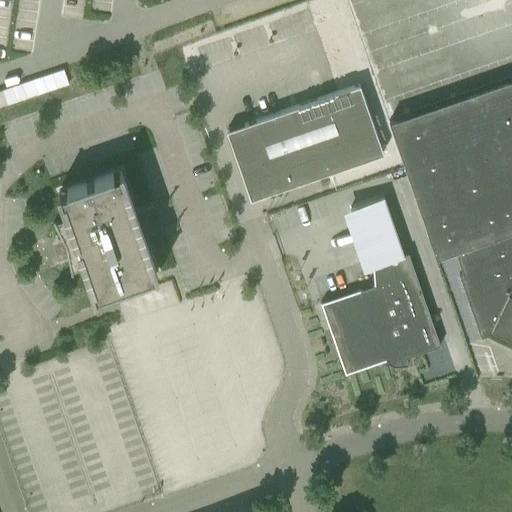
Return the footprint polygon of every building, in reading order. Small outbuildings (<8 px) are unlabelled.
[(65,68),(0,91),(0,107),(70,82),(65,68)] [(491,331),(511,340),(511,78),(426,108),(389,120),(436,257),(455,250),(463,273),(459,274),(480,334),(491,331)] [(360,84),(227,130),(244,180),(265,173),(268,182),(281,188),(384,153),(360,84)] [(55,221),(53,222),(59,235),(61,241),(59,242),(64,256),(67,255),(71,275),(74,275),(73,272),(82,269),(85,268),(95,295),(157,274),(143,233),(158,228),(157,225),(156,226),(150,208),(150,206),(135,211),(121,170),(59,192),(68,219),(56,223),(55,221)] [(321,302),(346,372),(386,359),(388,361),(391,364),(394,365),(398,365),(408,364),(407,356),(441,345),(409,252),(403,254),(383,196),(350,207),(371,267),(373,266),(374,284),(321,302)]
